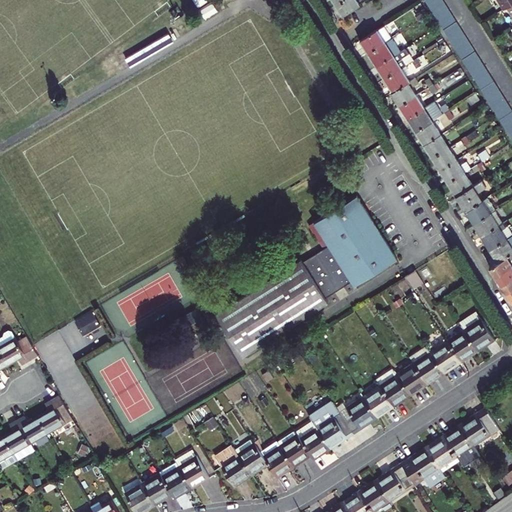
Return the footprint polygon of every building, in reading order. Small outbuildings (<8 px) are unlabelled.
[(342,0),(335,5),(342,16),(360,4),(357,0),(342,0)] [(437,0),(429,5),(433,11),(445,3),(442,0),(437,0)] [(445,3),(433,11),(433,12),(436,17),(448,9),(445,3)] [(436,17),(440,23),(452,15),(448,9),(436,17)] [(441,25),(444,29),(456,21),(452,15),(440,23),(441,25)] [(444,29),(448,35),(460,27),(456,21),(444,29)] [(383,25),(360,40),(369,53),(392,39),(383,25)] [(448,35),(451,41),(463,33),(460,27),(448,35)] [(463,33),(451,41),(455,47),(467,39),(463,33)] [(171,36),(128,61),(131,67),(174,42),(171,36)] [(369,53),(377,66),(400,51),(392,38),(392,39),(369,53)] [(455,47),(459,52),(471,45),(467,39),(455,47)] [(459,52),(462,59),(475,51),(471,45),(459,52)] [(377,66),(385,79),(402,68),(410,63),(402,49),(400,51),(377,66)] [(475,51),(462,59),(466,65),(479,57),(475,51)] [(479,57),(466,65),(470,71),(482,63),(479,57)] [(470,71),(474,77),(486,69),(482,63),(470,71)] [(402,68),(385,79),(393,92),(410,81),(402,68)] [(486,69),(474,77),(477,83),(490,75),(486,69)] [(477,83),(481,88),(493,81),(490,75),(477,83)] [(391,93),(400,105),(417,95),(412,87),(419,82),(416,77),(410,81),(393,92),(391,93)] [(481,88),(485,94),(497,87),(493,81),(481,88)] [(485,94),(489,101),(501,93),(497,87),(485,94)] [(489,101),(492,106),(505,99),(501,93),(489,101)] [(400,105),(407,118),(425,107),(417,95),(400,105)] [(505,99),(492,106),(496,113),(509,105),(505,99)] [(496,113),(500,119),(511,110),(509,105),(496,113)] [(407,118),(415,130),(433,119),(444,112),(440,106),(429,113),(425,107),(407,118)] [(453,117),(449,110),(445,112),(449,119),(453,117)] [(511,110),(500,119),(504,124),(511,119),(511,110)] [(415,130),(424,144),(441,133),(433,119),(415,130)] [(474,129),(465,135),(461,137),(465,144),(478,136),(474,129)] [(441,133),(424,144),(431,156),(449,145),(441,133)] [(449,145),(431,156),(440,169),(457,158),(449,145)] [(440,169),(448,182),(465,171),(457,158),(440,169)] [(489,158),(482,162),(485,167),(492,162),(489,158)] [(448,182),(456,195),(474,184),(465,171),(448,182)] [(456,195),(466,210),(483,199),(478,192),(486,187),(482,180),(474,185),(474,184),(456,195)] [(309,225),(313,231),(359,205),(394,261),(397,259),(357,195),(309,225)] [(495,210),(487,197),(483,199),(491,212),(495,210)] [(466,210),(474,223),(491,212),(483,199),(466,210)] [(355,285),(394,261),(359,205),(313,231),(320,242),(325,238),(329,245),(307,259),(330,295),(352,281),(355,285)] [(503,222),(495,210),(491,212),(499,224),(503,222)] [(474,223),(481,235),(499,224),(491,212),(474,223)] [(481,235),(490,248),(507,237),(511,234),(511,232),(508,225),(506,227),(503,222),(499,224),(481,235)] [(511,245),(507,237),(490,248),(498,261),(511,252),(511,245)] [(489,266),(495,276),(511,265),(511,252),(498,261),(489,266)] [(326,297),(330,295),(307,259),(303,261),(301,259),(216,313),(243,356),(328,302),(326,297)] [(511,265),(495,276),(500,284),(511,276),(511,265)] [(405,276),(413,288),(423,281),(416,270),(405,276)] [(511,276),(500,284),(506,293),(511,288),(511,276)] [(197,309),(192,312),(202,328),(206,326),(197,309)] [(471,324),(481,317),(476,310),(459,322),(465,331),(473,326),(471,324)] [(100,325),(92,312),(77,321),(85,334),(100,325)] [(202,328),(192,312),(184,316),(194,333),(202,328)] [(495,339),(481,317),(471,324),(473,326),(465,331),(477,349),(487,342),(488,344),(495,339)] [(0,336),(0,351),(7,364),(18,358),(22,364),(29,360),(18,340),(12,330),(8,330),(4,332),(3,335),(0,336)] [(467,355),(477,349),(465,331),(458,336),(457,333),(447,340),(461,362),(468,357),(467,355)] [(29,360),(38,355),(26,335),(18,340),(29,360)] [(454,367),(461,362),(447,340),(437,346),(438,348),(431,353),(443,371),(453,365),(454,367)] [(427,347),(410,358),(413,362),(422,356),(424,358),(431,353),(427,347)] [(433,378),(443,371),(431,353),(424,358),(422,356),(413,362),(428,384),(434,380),(433,378)] [(405,371),(397,376),(409,393),(419,387),(420,389),(428,384),(413,362),(403,368),(405,371)] [(379,384),(394,406),(401,402),(400,400),(409,393),(397,376),(393,368),(376,379),(379,384)] [(387,411),(394,406),(379,384),(370,391),(371,393),(364,398),(376,415),(385,409),(387,411)] [(73,418),(59,395),(53,399),(66,422),(73,418)] [(265,397),(260,401),(264,407),(269,404),(265,397)] [(376,415),(364,398),(357,402),(356,400),(339,411),(354,433),(368,424),(366,422),(376,415)] [(38,416),(48,433),(66,422),(53,399),(45,403),(49,409),(38,416)] [(341,442),(354,433),(339,411),(336,406),(332,400),(309,416),(312,420),(313,421),(318,429),(329,446),(339,440),(341,442)] [(461,426),(473,443),(480,438),(482,440),(499,429),(485,407),(470,417),(471,419),(461,426)] [(18,419),(31,442),(48,433),(38,416),(28,421),(25,415),(18,419)] [(14,430),(4,435),(18,459),(35,449),(31,442),(18,419),(11,423),(14,430)] [(312,420),(295,431),(297,433),(300,437),(309,431),(311,433),(318,429),(313,421),(312,420)] [(473,443),(461,426),(451,432),(450,430),(443,435),(459,460),(464,466),(480,455),(473,443)] [(294,429),(285,436),(287,439),(297,433),(295,431),(294,429)] [(300,437),(311,455),(314,459),(321,454),(320,452),(329,446),(318,429),(311,433),(309,431),(300,437)] [(304,459),(311,455),(300,437),(297,433),(287,439),(285,436),(277,440),(293,464),(302,458),(304,459)] [(18,459),(4,435),(0,437),(0,469),(0,470),(18,459)] [(437,441),(427,448),(439,466),(442,471),(459,460),(443,435),(436,439),(437,441)] [(269,463),(261,451),(254,441),(253,442),(251,439),(235,450),(250,473),(260,466),(261,468),(269,463)] [(277,440),(261,451),(269,463),(278,477),(285,472),(283,470),(293,464),(277,440)] [(235,450),(233,447),(217,458),(235,486),(242,481),(241,479),(250,473),(235,450)] [(439,466),(427,448),(417,455),(416,453),(400,463),(415,485),(425,478),(433,473),(431,471),(439,466)] [(180,467),(191,486),(201,480),(202,482),(210,478),(197,455),(196,455),(192,449),(175,459),(177,461),(180,467)] [(159,471),(161,475),(173,494),(175,498),(182,494),(181,491),(191,486),(180,467),(177,461),(159,471)] [(397,497),(415,485),(400,463),(385,473),(387,475),(377,481),(389,499),(396,494),(397,497)] [(442,471),(439,466),(431,471),(433,473),(425,478),(429,483),(444,473),(442,471)] [(144,484),(154,502),(164,496),(165,499),(173,494),(161,475),(159,471),(150,477),(151,479),(144,484)] [(359,490),(373,511),(383,506),(382,504),(389,499),(377,481),(367,488),(366,485),(359,490)] [(125,492),(136,511),(142,511),(145,510),(144,508),(154,502),(144,484),(136,488),(135,486),(125,492)] [(373,511),(359,490),(352,495),(353,497),(343,503),(348,511),(373,511)] [(119,511),(111,499),(101,505),(98,501),(91,505),(94,510),(95,511),(119,511)] [(348,511),(343,503),(334,510),(332,508),(326,511),(348,511)]
